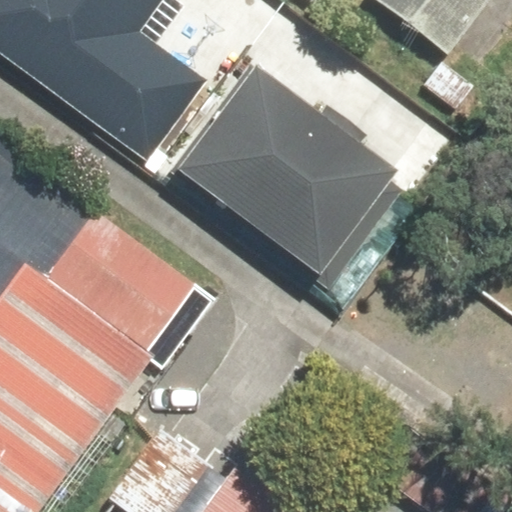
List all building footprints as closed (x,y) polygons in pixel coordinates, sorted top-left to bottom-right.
[(0,0),(0,63),(140,170),(204,85),(134,32),(158,0),(0,0)] [(301,0),(330,21),(344,0),(301,0)] [(370,0),(442,59),(490,0),(370,0)] [(242,56),(168,160),(314,263),(388,159),(242,56)] [(0,511),(37,511),(199,286),(64,191),(0,281),(0,511)] [(152,434),(102,505),(112,511),(304,511),(230,459),(216,479),(152,434)] [(413,448),(385,488),(420,511),(453,511),(470,487),(413,448)]
